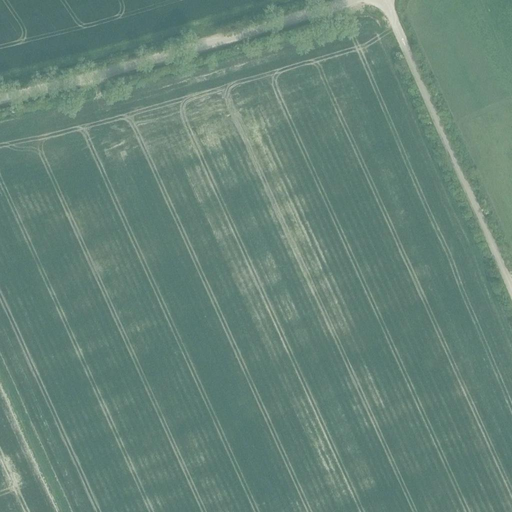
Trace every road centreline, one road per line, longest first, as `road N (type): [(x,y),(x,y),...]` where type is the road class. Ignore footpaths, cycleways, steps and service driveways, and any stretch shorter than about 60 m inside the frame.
road 1 (tertiary): [(0,99),(348,0)]
road 2 (unclassified): [(511,289),(383,0)]
